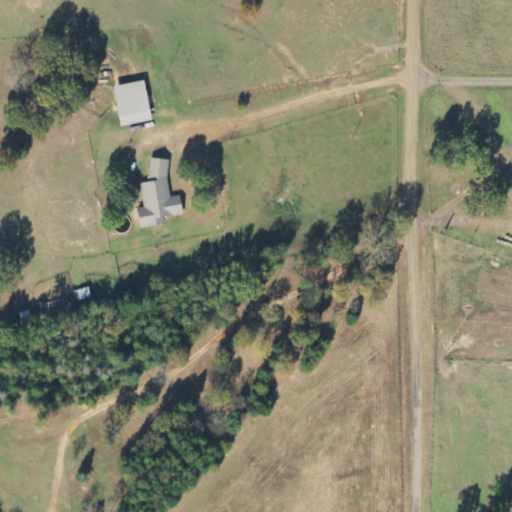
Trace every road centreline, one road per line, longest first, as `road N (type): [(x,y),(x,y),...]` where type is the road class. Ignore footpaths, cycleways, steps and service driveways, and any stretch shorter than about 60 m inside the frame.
road 1 (residential): [(423,511),(419,0)]
road 2 (residential): [(420,88),(192,46),(102,0),(7,10)]
